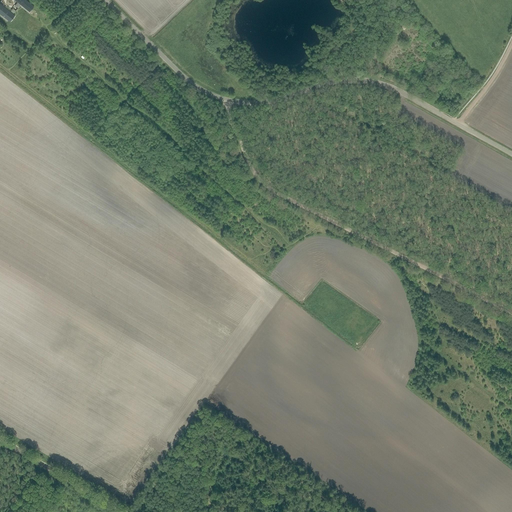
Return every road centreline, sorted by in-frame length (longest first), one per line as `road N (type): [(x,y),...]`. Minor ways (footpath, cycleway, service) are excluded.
road 1 (unclassified): [(511,154),(374,82),(325,83),(261,102),(211,94),(106,0)]
road 2 (track): [(511,314),(263,185),(226,99)]
road 3 (track): [(121,511),(0,439)]
